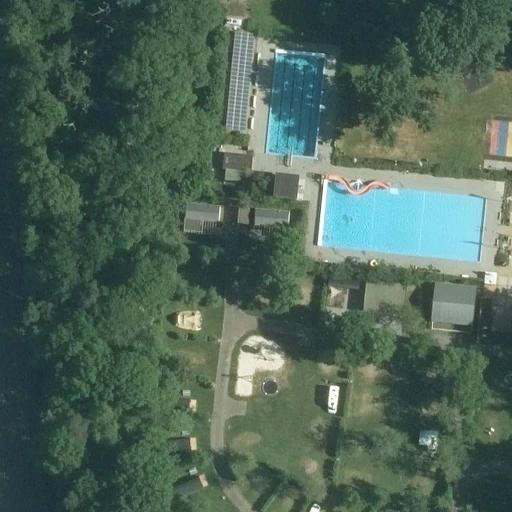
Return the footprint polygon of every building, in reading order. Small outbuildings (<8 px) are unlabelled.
[(511,139),(504,140),(503,175),(511,175),(511,139)] [(253,158),(225,155),(223,171),(226,172),(225,182),(248,185),(249,174),(251,175),(253,158)] [(299,181),(277,179),(275,200),(297,203),(299,181)] [(225,221),(193,224),(194,236),(226,232),(225,221)] [(496,276),(485,275),(484,286),(495,287),(496,276)] [(367,285),(364,315),(404,318),(407,289),(367,285)] [(442,292),(439,328),(471,332),(475,295),(442,292)] [(490,302),(483,301),(478,347),(511,349),(511,337),(490,335),(491,322),(488,321),(490,302)] [(200,339),(203,326),(186,322),(183,335),(200,339)] [(333,424),(357,421),(355,402),(331,405),(333,424)] [(336,452),(347,456),(352,439),(341,436),(336,452)] [(264,499),(288,510),(296,493),(272,482),(264,499)]
